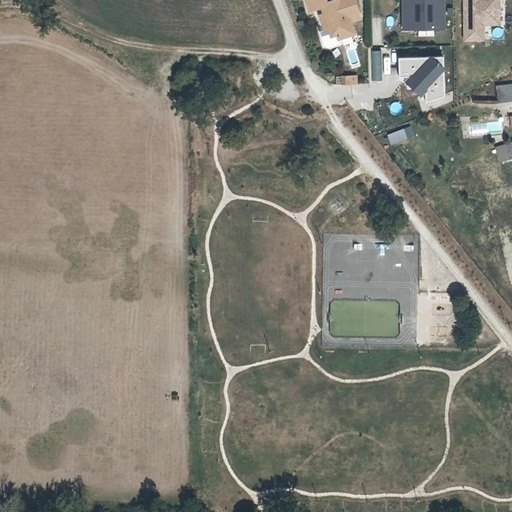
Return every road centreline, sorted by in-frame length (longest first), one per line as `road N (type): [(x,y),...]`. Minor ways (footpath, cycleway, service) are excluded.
road 1 (unclassified): [(278,0),(322,101),(511,334)]
road 2 (track): [(295,49),(275,57),(131,45),(24,6),(0,7)]
